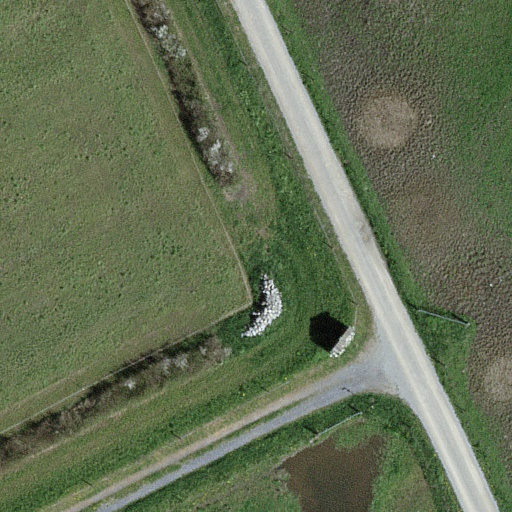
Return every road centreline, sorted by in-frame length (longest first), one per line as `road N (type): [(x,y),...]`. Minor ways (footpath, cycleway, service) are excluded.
road 1 (track): [(247,0),(478,511)]
road 2 (track): [(90,511),(407,352)]
